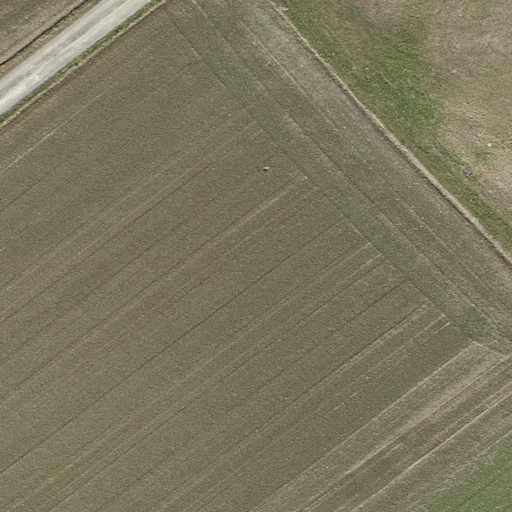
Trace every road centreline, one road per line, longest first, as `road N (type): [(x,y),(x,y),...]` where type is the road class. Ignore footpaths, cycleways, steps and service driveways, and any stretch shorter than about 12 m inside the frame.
road 1 (track): [(511,258),(256,0)]
road 2 (track): [(0,94),(123,0)]
